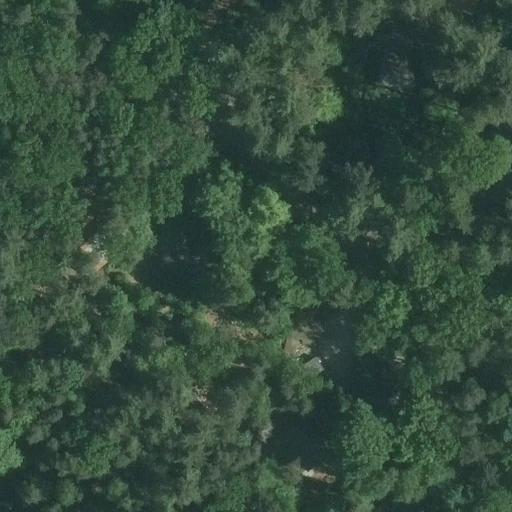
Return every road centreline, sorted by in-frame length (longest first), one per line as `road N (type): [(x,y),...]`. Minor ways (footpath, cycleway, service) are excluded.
road 1 (unclassified): [(511,404),(88,0)]
road 2 (track): [(511,272),(339,242)]
road 3 (track): [(315,0),(209,118)]
